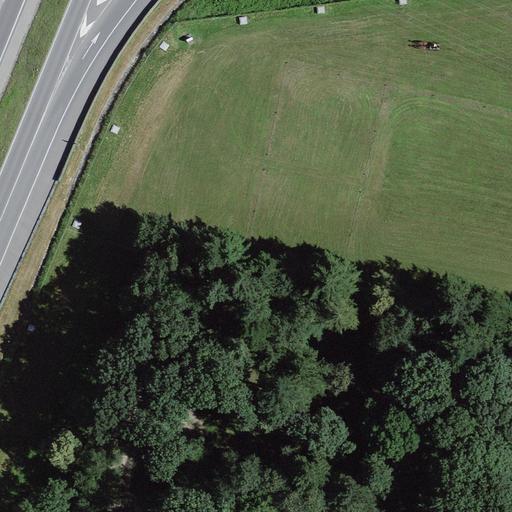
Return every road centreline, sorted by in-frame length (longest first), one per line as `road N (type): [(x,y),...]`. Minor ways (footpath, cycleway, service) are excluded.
road 1 (motorway): [(25,155),(122,0)]
road 2 (motorway): [(25,155),(85,0)]
